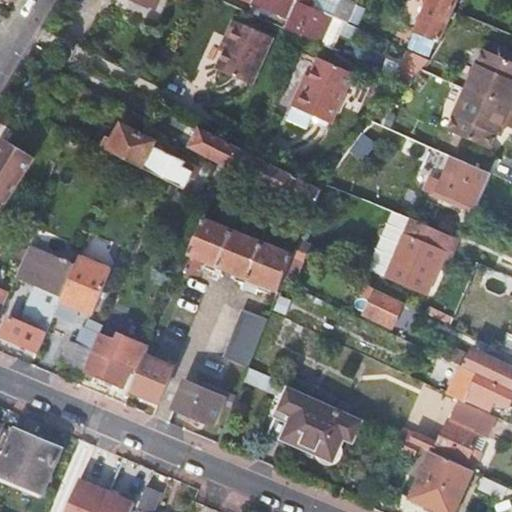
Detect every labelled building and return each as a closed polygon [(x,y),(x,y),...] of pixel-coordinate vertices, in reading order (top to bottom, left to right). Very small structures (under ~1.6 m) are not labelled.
[(311,8),(294,0),(293,0),(253,0),(252,2),(290,20),(286,29),(309,40),(320,44),(332,17),(323,13),(311,8)] [(311,8),(315,0),(294,0),(311,8)] [(315,0),(311,8),(323,13),(332,17),(339,0),(315,0)] [(339,0),(332,17),(338,19),(344,22),(346,23),(354,5),(341,0),(339,0)] [(428,0),(415,31),(440,42),(457,2),(453,0),(428,0)] [(332,17),(320,44),(334,50),(346,23),(344,22),(338,19),(332,17)] [(229,36),(232,39),(217,68),(252,84),(274,39),(237,19),(229,36)] [(463,90),(445,130),(486,149),(498,123),(508,127),(511,119),(511,94),(511,63),(482,49),(463,90)] [(389,62),(385,74),(409,84),(415,76),(420,71),(428,60),(409,51),(401,67),(389,62)] [(309,84),(304,82),(293,105),(331,124),(353,75),(321,58),(309,84)] [(18,87),(10,102),(38,116),(45,101),(18,87)] [(371,141),(375,142),(382,127),(374,123),(362,136),(371,141)] [(109,138),(104,149),(122,158),(142,169),(154,147),(156,143),(154,142),(124,127),(117,142),(109,138)] [(321,191),(196,127),(187,146),(313,211),(321,191)] [(431,148),(382,127),(375,142),(424,164),(431,148)] [(371,141),(362,136),(336,171),(347,177),(371,141)] [(6,141),(0,150),(0,213),(0,214),(34,160),(6,141)] [(154,147),(142,169),(167,181),(184,190),(189,178),(196,181),(200,171),(154,147)] [(448,156),(437,181),(442,183),(453,158),(448,156)] [(142,169),(122,158),(116,171),(137,181),(142,169)] [(442,183),(437,181),(431,192),(430,194),(460,207),(461,201),(471,206),(472,205),(476,207),(491,174),(453,158),(442,183)] [(440,250),(447,236),(411,218),(407,227),(388,273),(386,277),(427,294),(445,251),(440,250)] [(292,257),(203,220),(189,254),(278,292),(281,287),(283,282),(284,277),(292,257)] [(3,337),(40,352),(55,317),(61,302),(77,265),(30,246),(29,248),(17,277),(38,286),(42,287),(36,302),(32,300),(25,318),(29,320),(27,325),(23,323),(11,318),(3,337)] [(79,310),(94,316),(112,271),(80,258),(77,265),(61,302),(55,317),(73,325),(79,310)] [(0,317),(10,295),(0,290),(0,317)] [(398,300),(377,290),(365,314),(392,328),(399,313),(393,311),(398,300)] [(261,336),(268,319),(242,309),(225,357),(234,362),(241,365),(238,372),(246,375),(249,368),(261,336)] [(63,363),(86,372),(101,336),(86,328),(79,345),(71,342),(63,363)] [(101,336),(86,372),(124,388),(133,368),(140,371),(147,356),(150,348),(119,336),(116,342),(101,336)] [(511,368),(474,350),(465,369),(511,391),(511,390),(511,368)] [(442,360),(430,354),(427,363),(438,368),(442,360)] [(140,371),(132,391),(160,404),(175,368),(147,356),(140,371)] [(511,391),(465,369),(461,367),(447,395),(464,403),(466,398),(489,410),(493,402),(508,408),(511,399),(511,391)] [(367,381),(386,390),(388,385),(369,376),(367,381)] [(386,390),(367,381),(353,410),(373,419),(386,390)] [(186,383),(176,409),(215,426),(226,400),(186,383)] [(362,421),(291,388),(276,419),(289,424),(283,439),(333,462),(344,438),(354,442),(362,421)] [(386,390),(373,419),(372,423),(390,431),(405,398),(386,390)] [(449,421),(434,454),(473,472),(480,455),(473,452),(480,435),(449,421)] [(62,448),(17,430),(0,469),(0,476),(43,494),(62,448)] [(455,511),(473,472),(434,454),(432,453),(412,499),(439,511),(455,511)] [(81,474),(66,511),(132,511),(139,497),(81,474)] [(147,489),(139,508),(149,511),(153,511),(161,494),(147,489)]
